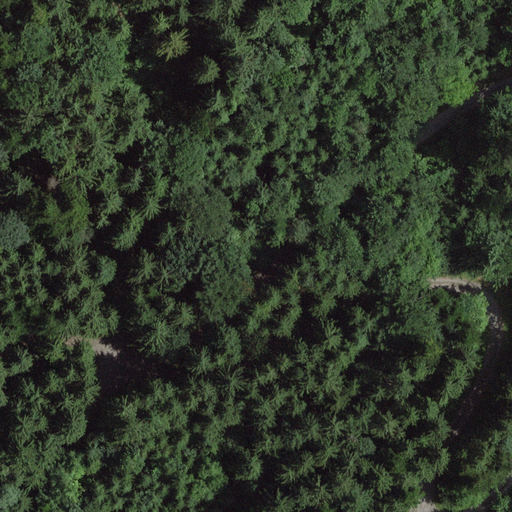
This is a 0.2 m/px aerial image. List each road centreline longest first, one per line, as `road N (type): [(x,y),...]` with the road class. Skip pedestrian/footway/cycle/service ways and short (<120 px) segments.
road 1 (track): [(427,511),(449,427),(495,326),(463,283),(400,285),(191,379),(162,384),(129,374),(99,348),(60,341),(0,370)]
road 2 (track): [(23,511),(129,374),(265,276),(456,108),(511,82)]
